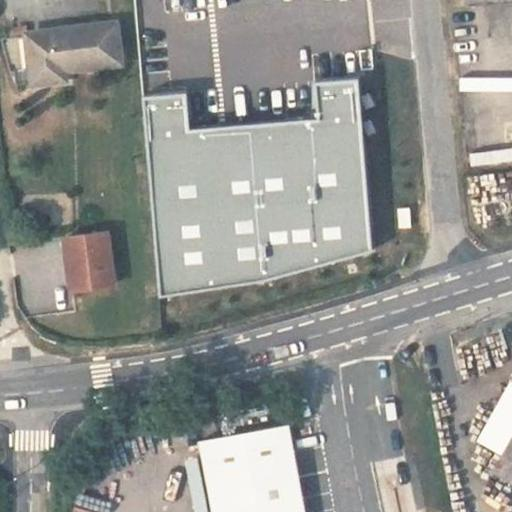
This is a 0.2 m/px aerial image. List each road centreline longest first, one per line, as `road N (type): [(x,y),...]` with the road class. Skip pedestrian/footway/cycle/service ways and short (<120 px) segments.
road 1 (secondary): [(446,279),(53,382)]
road 2 (residential): [(446,279),(419,0)]
road 3 (unknown): [(334,308),(368,511)]
road 4 (unclassified): [(53,382),(38,511)]
